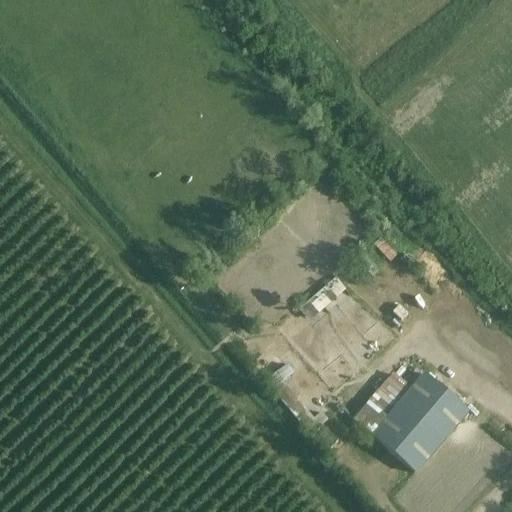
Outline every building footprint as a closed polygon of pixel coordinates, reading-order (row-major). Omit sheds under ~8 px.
[(380,303),(372,310),(386,327),(394,320),(380,303)] [(472,303),(461,309),(475,331),(486,325),(472,303)] [(271,377),(285,366),(274,351),(260,362),(271,377)] [(425,377),(406,360),(352,421),(415,475),(468,413),(425,377)] [(287,367),(265,384),(271,391),(307,436),(327,422),(321,414),(312,421),(305,411),(302,414),(294,404),(296,402),(285,388),(283,390),(279,385),(293,374),(287,367)] [(321,427),(313,435),(329,450),(337,442),(321,427)]
